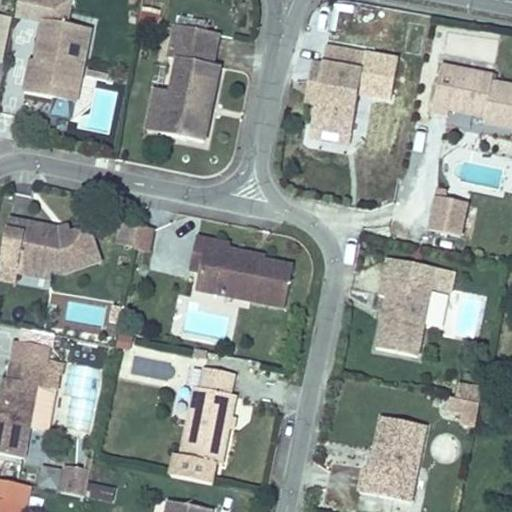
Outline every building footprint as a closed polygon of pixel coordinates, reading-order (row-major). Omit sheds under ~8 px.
[(91,30),(67,25),(72,0),(71,0),(19,0),(16,17),(44,23),(35,66),(43,68),(41,76),(29,74),(25,94),(76,104),(91,30)] [(162,6),(144,2),(140,22),(158,26),(162,6)] [(221,68),(213,67),(220,36),(176,27),(170,59),(178,60),(171,94),(163,135),(205,144),(211,116),(204,115),(206,103),(213,104),(221,68)] [(352,135),(366,55),(327,48),(323,66),(312,64),(310,82),(320,84),(316,106),(312,128),(352,135)] [(43,68),(35,66),(35,62),(31,60),(29,74),(41,76),(43,68)] [(483,124),(511,129),(511,87),(493,83),(494,77),(442,67),(433,113),(449,117),(450,111),(484,118),(483,124)] [(316,106),(320,84),(310,82),(305,104),(316,106)] [(163,135),(171,94),(157,90),(148,132),(163,135)] [(211,116),(213,104),(206,103),(204,115),(211,116)] [(52,118),(72,122),(75,108),(55,104),(52,118)] [(428,234),(463,242),(472,206),(437,198),(428,234)] [(27,224),(10,220),(7,231),(25,234),(27,224)] [(89,228),(72,233),(65,235),(59,234),(60,231),(27,224),(25,234),(7,231),(0,266),(0,279),(16,283),(18,273),(20,265),(53,272),(63,275),(101,263),(89,228)] [(140,227),(122,224),(118,242),(136,246),(140,227)] [(70,227),(60,231),(59,234),(65,235),(72,233),(70,227)] [(150,253),(155,230),(140,227),(136,246),(136,250),(150,253)] [(266,262),(251,259),(252,255),(230,251),(231,245),(198,238),(191,271),(200,273),(215,276),(211,294),(286,310),(294,268),(266,262)] [(53,272),(20,265),(18,273),(52,280),(53,272)] [(418,358),(432,291),(382,281),(379,297),(386,298),(376,349),(418,358)] [(44,388),(48,368),(11,361),(8,381),(3,380),(0,397),(0,455),(25,460),(31,429),(50,433),(58,391),(44,388)] [(237,397),(231,396),(235,376),(205,369),(201,390),(195,389),(181,458),(223,466),(237,397)] [(484,386),(455,380),(451,399),(480,405),(484,386)] [(510,396),(493,393),(490,407),(507,410),(510,396)] [(480,405),(451,399),(449,409),(459,411),(457,421),(476,426),(480,405)] [(507,410),(490,407),(488,419),(502,422),(503,418),(506,419),(508,410),(507,410)] [(410,504),(426,427),(383,418),(376,452),(381,453),(379,462),(373,467),(371,474),(364,473),(360,494),(410,504)] [(379,462),(381,453),(376,452),(373,467),(379,462)] [(43,469),(39,490),(58,493),(62,472),(43,469)] [(90,475),(66,470),(61,494),(85,499),(90,475)] [(114,502),(116,489),(90,485),(89,498),(114,502)] [(27,501),(10,497),(9,503),(16,505),(26,507),(27,501)] [(9,503),(5,502),(0,501),(0,511),(26,511),(27,507),(26,507),(16,505),(9,503)] [(212,511),(213,511),(169,502),(167,511),(212,511)] [(154,511),(165,511),(167,506),(157,503),(154,511)]
